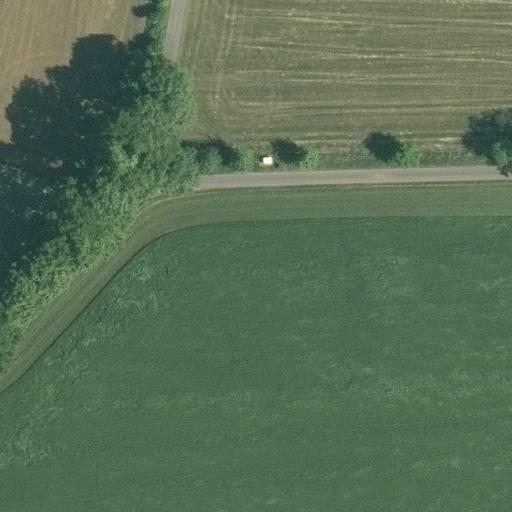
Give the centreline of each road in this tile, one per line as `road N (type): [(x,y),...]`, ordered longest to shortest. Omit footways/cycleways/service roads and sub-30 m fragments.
road 1 (unclassified): [(147,187),(511,171)]
road 2 (unclassified): [(0,337),(147,187)]
road 3 (unclassified): [(147,187),(144,154),(179,0)]
